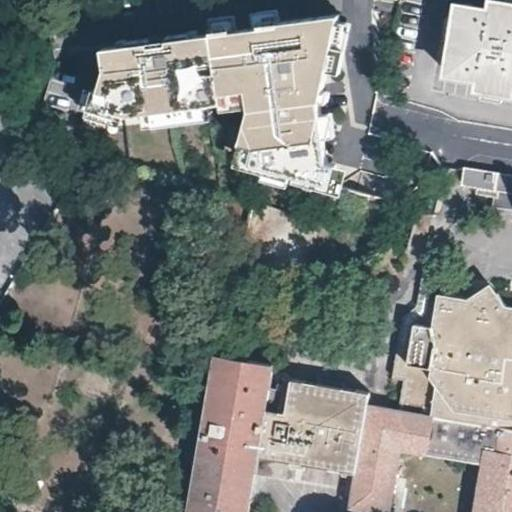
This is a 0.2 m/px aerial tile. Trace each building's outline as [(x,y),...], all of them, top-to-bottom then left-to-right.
[(511,0),(491,0),(490,4),(466,0),(455,0),(446,69),(479,74),(477,83),(511,89),(511,0)] [(251,10),(252,22),(273,20),(272,17),(271,7),(251,10)] [(340,8),(272,17),(273,20),(332,12),(335,31),(338,18),(340,8)] [(160,34),(142,36),(142,43),(101,48),(103,62),(96,84),(92,98),(120,107),(126,108),(141,106),(209,98),(220,97),(219,87),(245,84),(247,100),(247,104),(243,117),(249,119),(251,141),(250,144),(245,164),(260,168),(263,159),(287,166),(286,171),(303,176),(310,178),(309,183),(325,187),(326,182),(333,161),(323,158),(321,135),(318,111),(316,97),(314,82),(322,81),(318,45),(331,44),(335,31),(332,12),(273,20),(252,22),(224,26),(204,28),(191,30),(160,34)] [(203,16),(204,28),(224,26),(223,13),(203,16)] [(331,44),(326,67),(338,70),(351,21),(338,18),(335,31),(331,44)] [(159,30),(160,34),(191,30),(190,25),(181,26),(182,28),(159,30)] [(100,41),(101,48),(142,43),(142,36),(141,33),(119,36),(119,33),(110,34),(111,40),(100,41)] [(318,45),(322,81),(326,67),(331,44),(318,45)] [(92,98),(96,84),(91,82),(83,109),(116,119),(120,107),(92,98)] [(220,97),(220,104),(247,100),(245,84),(219,87),(220,97)] [(320,88),(318,97),(325,98),(327,89),(320,88)] [(209,98),(141,106),(142,120),(211,112),(209,98)] [(329,110),(318,111),(321,135),(331,133),(329,110)] [(236,140),(250,144),(251,141),(249,119),(243,117),(236,140)] [(287,166),(263,159),(260,168),(258,175),(282,182),(286,171),(287,166)] [(511,170),(465,163),(463,175),(478,178),(477,183),(497,187),(498,181),(511,183),(511,170)] [(309,183),(310,178),(303,176),(301,183),(308,185),(309,183)] [(511,302),(505,301),(494,288),(479,285),(465,294),(435,289),(430,322),(413,320),(409,344),(396,341),(390,375),(402,377),(397,405),(511,423),(511,302)] [(260,407),(267,359),(208,349),(184,511),(244,511),(254,449),(352,462),(344,499),(382,506),(387,483),(414,488),(427,480),(433,482),(427,511),(511,511),(511,423),(397,405),(367,399),(369,390),(290,376),(284,411),(260,407)]
